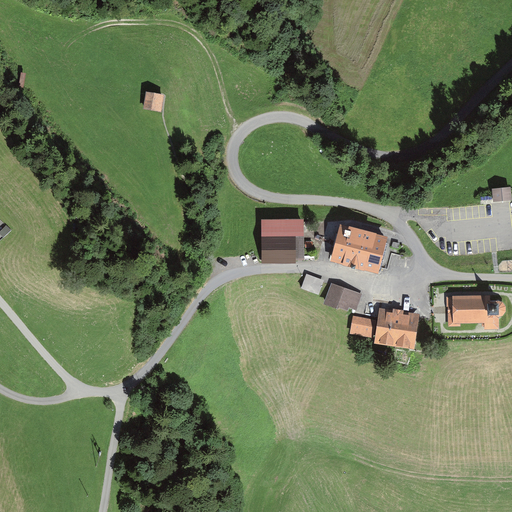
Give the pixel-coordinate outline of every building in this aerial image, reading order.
[(164,95),(146,92),(143,109),(162,112),(164,95)] [(510,188),(493,190),(494,201),(511,200),(510,188)] [(301,221),(265,222),(266,257),(301,256),(301,221)] [(386,238),(342,227),(334,258),(377,269),(386,238)] [(318,291),(321,281),(307,276),(304,287),(318,291)] [(365,298),(333,288),(327,306),(359,316),(365,298)] [(492,296),(450,297),(450,326),(462,326),(462,323),(486,322),(486,328),(500,327),(499,317),(503,314),(505,310),(505,304),(497,300),(492,300),(492,296)] [(379,323),(354,319),(352,332),(377,335),(377,339),(412,344),(417,315),(381,310),(379,323)]
